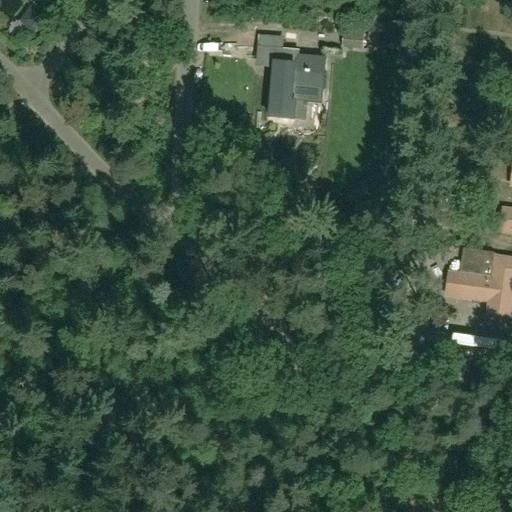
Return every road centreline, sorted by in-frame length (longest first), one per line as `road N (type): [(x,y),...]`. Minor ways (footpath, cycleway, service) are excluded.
road 1 (residential): [(0,421),(320,373)]
road 2 (residential): [(173,240),(193,0)]
road 3 (residential): [(173,240),(24,88)]
road 4 (residential): [(320,373),(173,240)]
road 5 (residential): [(511,382),(320,373)]
